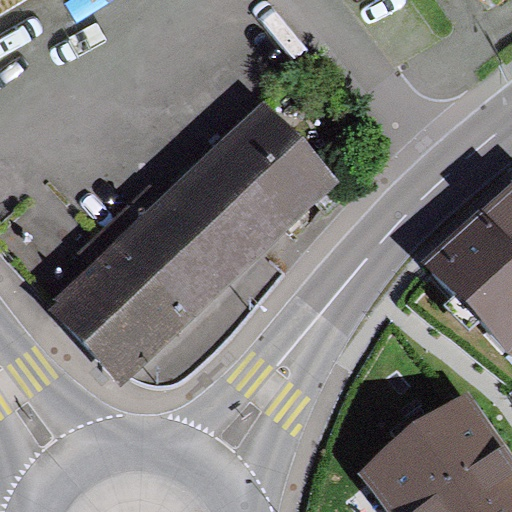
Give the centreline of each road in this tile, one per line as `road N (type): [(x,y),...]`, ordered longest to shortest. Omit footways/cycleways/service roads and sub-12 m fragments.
road 1 (tertiary): [(465,157),(353,275),(205,471)]
road 2 (residential): [(465,157),(317,0)]
road 3 (secondary): [(205,471),(139,448),(72,469)]
road 4 (secondary): [(0,372),(72,469)]
